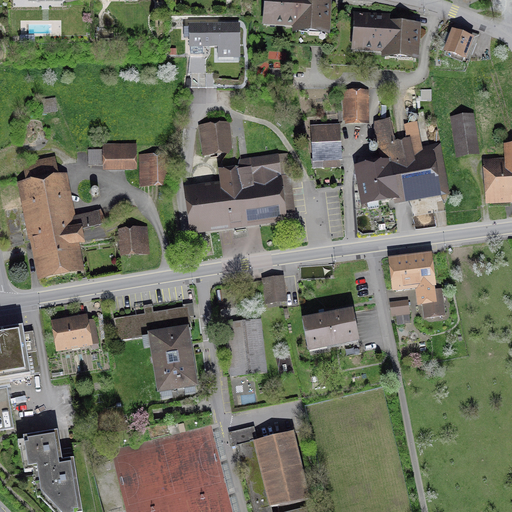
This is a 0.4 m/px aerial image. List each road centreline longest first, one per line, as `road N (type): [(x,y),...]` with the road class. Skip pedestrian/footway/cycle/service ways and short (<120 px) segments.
road 1 (residential): [(372,246),(424,511)]
road 2 (tertiary): [(199,271),(0,301)]
road 3 (tertiary): [(372,246),(199,271)]
road 4 (residential): [(199,271),(223,426)]
road 5 (tertiary): [(511,227),(372,246)]
